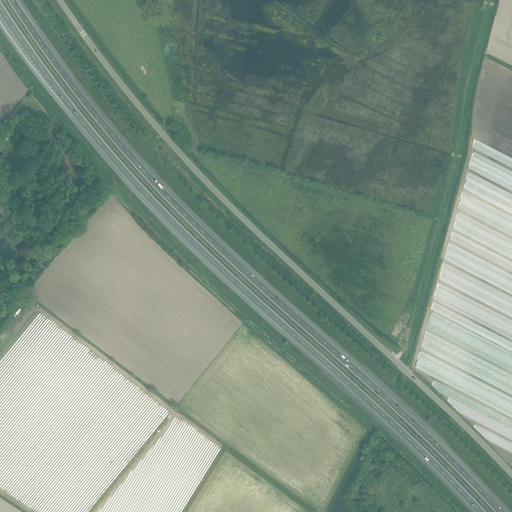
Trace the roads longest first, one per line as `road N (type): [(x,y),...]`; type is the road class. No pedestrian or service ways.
road 1 (motorway): [(500,511),(141,168),(12,0)]
road 2 (motorway): [(0,6),(131,179),(479,511)]
road 3 (unclassified): [(511,476),(198,175),(60,0)]
